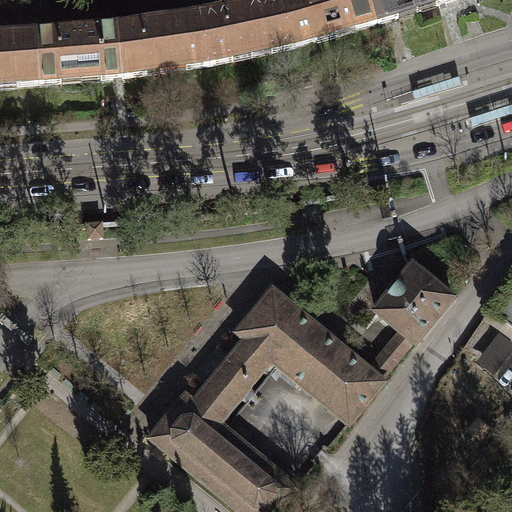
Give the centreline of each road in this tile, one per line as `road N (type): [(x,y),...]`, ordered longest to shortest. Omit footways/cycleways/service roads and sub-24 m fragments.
road 1 (secondary): [(511,47),(305,117),(254,153)]
road 2 (secondary): [(254,153),(315,169),(366,165),(511,125)]
road 3 (secondary): [(254,153),(0,173)]
